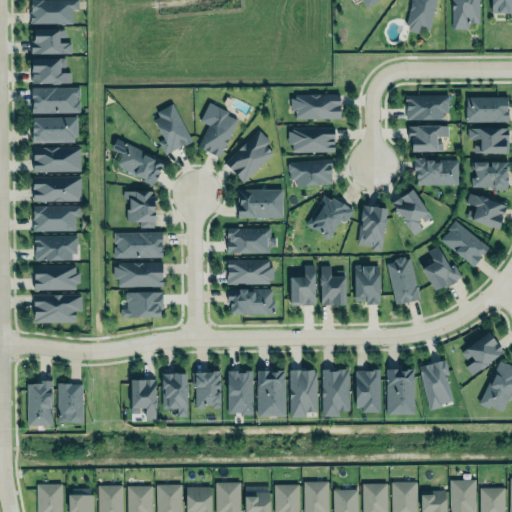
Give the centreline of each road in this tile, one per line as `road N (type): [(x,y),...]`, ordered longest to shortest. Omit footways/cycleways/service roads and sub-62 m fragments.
road 1 (residential): [(0,342),(92,350),(170,337),(393,334),(446,322),(507,284)]
road 2 (residential): [(382,160),(380,95),(398,68),(511,66)]
road 3 (residential): [(195,336),(191,179)]
road 4 (residential): [(0,390),(9,511)]
